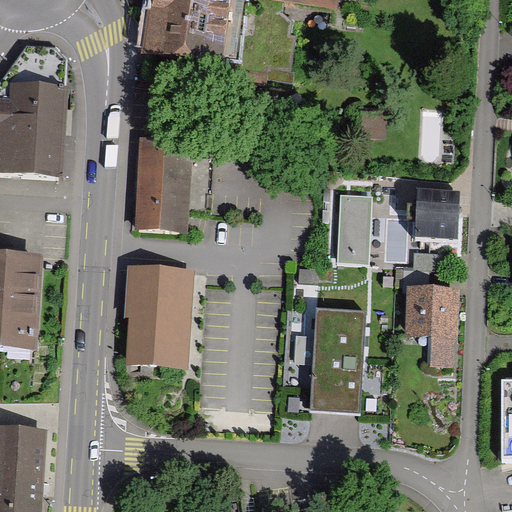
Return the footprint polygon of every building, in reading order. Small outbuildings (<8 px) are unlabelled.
[(152,0),(145,53),(222,64),(231,0),(152,0)] [(277,0),(337,9),(338,0),(277,0)] [(0,87),(0,176),(61,181),(68,62),(57,50),(29,48),(0,87)] [(146,133),(140,226),(182,229),(183,205),(187,151),(188,135),(146,133)] [(187,151),(183,205),(208,207),(211,152),(187,151)] [(418,192),(416,240),(459,243),(462,194),(418,192)] [(341,198),(339,266),(370,267),(372,199),(341,198)] [(415,254),(414,270),(443,270),(443,255),(415,254)] [(125,317),(131,317),(129,364),(187,367),(192,271),(127,267),(125,317)] [(0,357),(35,360),(42,271),(0,269),(0,357)] [(431,366),(455,368),(459,288),(408,286),(405,335),(432,336),(431,366)] [(361,316),(315,314),(312,413),(358,415),(361,316)] [(511,385),(500,386),(500,463),(511,462),(511,385)] [(0,511),(42,511),(46,434),(0,431),(0,511)]
